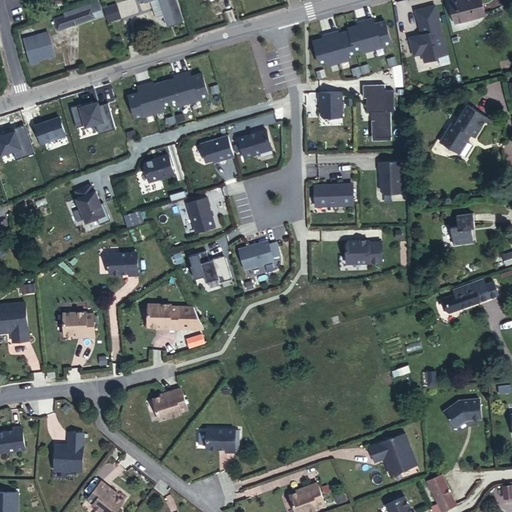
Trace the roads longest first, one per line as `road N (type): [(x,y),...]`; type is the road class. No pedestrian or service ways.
road 1 (residential): [(275,20),(23,100)]
road 2 (residential): [(294,98),(149,141),(130,164)]
road 3 (residential): [(208,511),(102,423),(95,384)]
road 4 (residential): [(296,164),(254,186),(263,221),(300,213)]
road 5 (unknown): [(197,502),(312,468)]
